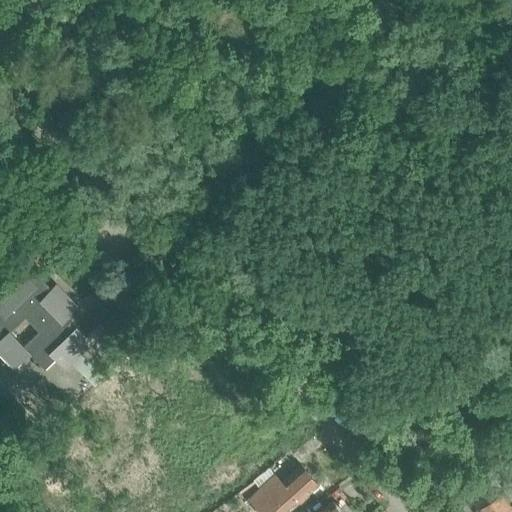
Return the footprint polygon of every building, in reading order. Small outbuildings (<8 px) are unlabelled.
[(78,239),(96,221),(76,202),(59,220),(78,239)] [(35,273),(30,278),(20,268),(0,286),(0,332),(2,335),(0,337),(0,353),(13,367),(28,353),(43,368),(53,357),(64,368),(90,342),(100,353),(117,336),(100,320),(85,336),(66,316),(76,305),(55,283),(50,288),(35,273)] [(274,474),(249,496),(260,508),(263,511),(278,511),(284,507),(287,509),(317,482),(301,464),(281,482),(274,474)] [(503,489),(476,507),(478,511),(479,511),(511,511),(511,502),(510,499),(511,497),(511,483),(503,489)] [(340,511),(332,500),(317,511),(340,511)]
